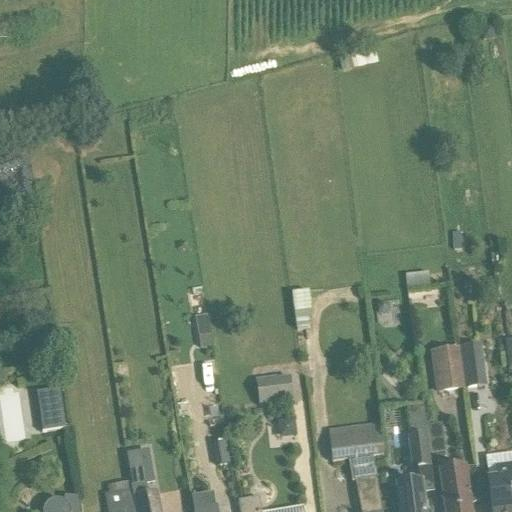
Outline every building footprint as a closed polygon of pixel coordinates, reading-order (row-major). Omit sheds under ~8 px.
[(493,30),(481,32),(483,44),(495,42),(493,30)] [(429,275),(406,278),(407,292),(430,289),(429,275)] [(201,351),(213,349),(207,318),(196,320),(201,351)] [(478,348),(460,351),(465,390),(484,387),(478,348)] [(438,394),(465,390),(460,351),(432,354),(438,394)] [(259,386),(261,406),(292,402),(289,379),(278,380),(277,372),(265,374),(267,385),(259,386)] [(39,432),(63,431),(61,393),(37,394),(39,432)] [(284,439),(295,438),(294,422),(283,423),(284,439)] [(409,427),(410,439),(427,437),(426,425),(409,427)] [(332,465),(349,463),(373,460),(385,459),(381,426),(328,433),(332,465)] [(413,471),(431,469),(427,437),(410,439),(409,439),(413,471)] [(377,480),(373,460),(349,463),(353,484),(377,480)] [(511,511),(511,467),(497,470),(499,482),(488,484),(491,511),(511,511)] [(424,511),(423,496),(434,495),(431,469),(413,471),(415,487),(397,489),(400,511),(424,511)] [(470,511),(465,471),(441,474),(446,511),(470,511)] [(135,511),(133,500),(130,484),(116,487),(116,486),(107,488),(109,496),(104,496),(107,511),(135,511)] [(159,511),(156,495),(133,500),(135,511),(159,511)] [(261,511),(259,500),(239,503),(240,511),(261,511)] [(79,511),(79,502),(63,501),(64,506),(63,506),(61,505),(60,505),(57,505),(54,506),(51,507),(48,510),(47,511),(46,511),(79,511)] [(359,505),(360,511),(382,511),(380,502),(359,505)]
